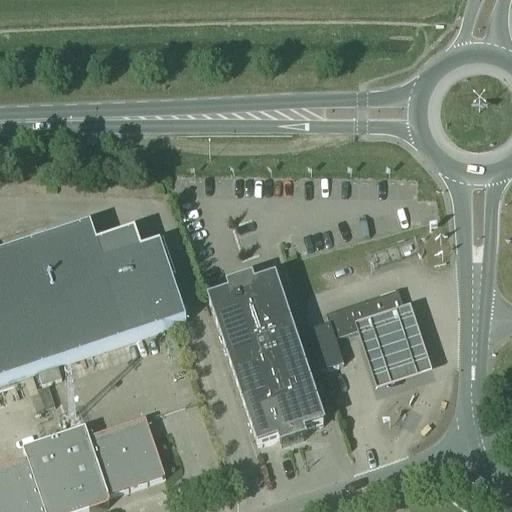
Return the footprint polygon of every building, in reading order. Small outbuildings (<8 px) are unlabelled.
[(0,389),(166,333),(177,329),(185,326),(159,249),(103,268),(90,230),(0,260),(0,389)] [(274,285),(253,292),(251,285),(228,293),(230,299),(209,306),(257,451),(278,444),(280,451),(303,443),(301,437),(322,430),(274,285)] [(328,329),(325,330),(320,332),(307,336),(320,376),(334,372),(343,369),(334,344),(405,321),(397,296),(325,320),(328,329)] [(411,309),(354,327),(376,394),(432,376),(411,309)] [(57,373),(38,379),(41,390),(61,384),(57,373)] [(50,389),(40,392),(46,412),(56,409),(50,389)] [(107,503),(164,483),(145,425),(88,444),(85,434),(22,455),(25,465),(0,473),(0,511),(106,511),(108,511),(108,510),(109,509),(109,508),(109,507),(108,506),(107,503)]
